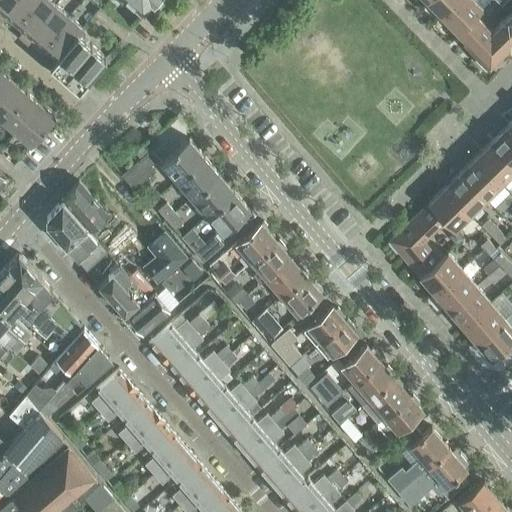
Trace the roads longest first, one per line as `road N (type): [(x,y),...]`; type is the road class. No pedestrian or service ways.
road 1 (tertiary): [(484,424),(171,56)]
road 2 (residential): [(269,511),(14,222)]
road 3 (residential): [(0,43),(96,129)]
road 4 (tertiary): [(14,222),(96,129)]
